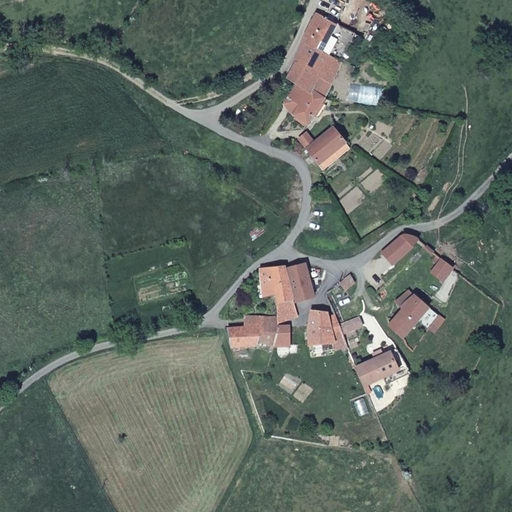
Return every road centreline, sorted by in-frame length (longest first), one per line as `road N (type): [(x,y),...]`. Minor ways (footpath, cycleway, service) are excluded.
road 1 (unclassified): [(0,51),(105,64),(198,119),(289,159),(302,181),(305,221),(270,248),(215,316),(64,355),(0,408)]
road 2 (track): [(511,160),(466,207),(394,231),(363,255),(335,263),(270,248)]
